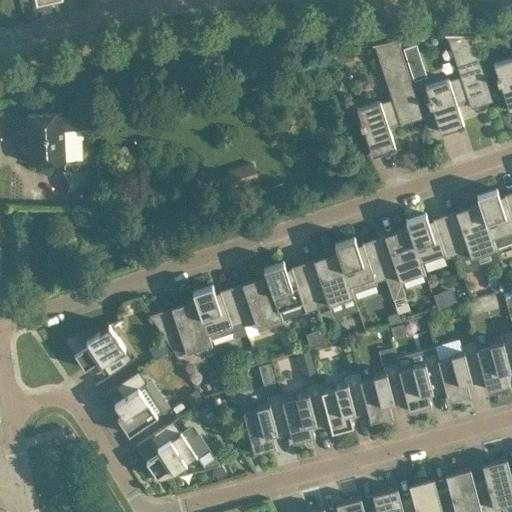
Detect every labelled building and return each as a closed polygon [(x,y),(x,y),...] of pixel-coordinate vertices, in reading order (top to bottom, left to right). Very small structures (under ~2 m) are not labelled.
[(493,99),(471,33),(447,33),(461,75),(449,78),(449,77),(426,84),(441,131),(464,123),(457,102),(468,98),(471,106),(493,99)] [(397,37),(374,42),(392,97),(381,101),(380,99),(357,107),(372,153),(396,146),(388,124),(400,121),(401,123),(423,116),(397,37)] [(511,55),(494,62),(509,108),(511,107),(511,55)] [(427,75),(423,64),(410,68),(414,79),(427,75)] [(62,111),(27,113),(30,161),(64,159),(63,127),(91,126),(91,110),(62,111)] [(253,161),(227,169),(232,188),(258,179),(253,161)] [(65,193),(94,192),(93,170),(64,171),(65,193)] [(291,203),(284,181),(268,186),(275,208),(291,203)] [(511,196),(507,199),(505,192),(499,194),(497,187),(477,193),(480,201),(492,236),(493,236),(496,247),(511,241),(511,196)] [(480,201),(456,209),(458,215),(447,219),(458,253),(465,271),(500,259),(496,247),(493,236),(492,236),(480,201)] [(113,215),(113,205),(95,206),(95,216),(113,215)] [(406,217),(408,225),(409,225),(421,260),(422,259),(444,252),(446,257),(458,253),(447,219),(436,223),(433,217),(428,218),(426,211),(406,217)] [(393,237),(376,243),(387,276),(385,277),(393,299),(395,298),(406,294),(400,278),(425,270),(422,259),(421,260),(409,225),(408,225),(391,231),(393,237)] [(375,280),(385,277),(387,276),(376,243),(365,246),(363,240),(361,241),(362,244),(358,245),(355,235),(335,241),(337,249),(338,249),(350,283),(353,290),(376,283),(375,280)] [(354,293),(353,290),(350,283),(338,249),(337,249),(320,254),(322,260),(304,266),(316,300),(327,296),(329,302),(354,293)] [(264,265),(266,273),(267,273),(279,307),(302,299),(304,304),(316,300),(304,266),(293,270),(292,264),(290,265),(291,267),(287,269),(284,258),(264,265)] [(283,318),(279,307),(267,273),(266,273),(249,279),(251,284),(233,290),(245,324),(256,320),(258,326),(283,318)] [(208,331),(210,337),(233,329),(235,335),(247,331),(245,324),(233,290),(222,294),(221,288),(219,289),(220,291),(216,293),(213,282),(193,289),(195,297),(196,296),(208,331)] [(212,342),(210,337),(208,331),(196,296),(195,297),(178,302),(180,308),(162,314),(160,309),(150,313),(153,317),(173,347),(177,353),(187,350),(212,342)] [(133,357),(109,322),(108,320),(107,321),(109,323),(100,329),(99,329),(87,337),(83,331),(85,331),(84,329),(63,336),(64,337),(65,337),(85,367),(99,357),(110,374),(135,358),(134,356),(133,357)] [(402,322),(392,325),(394,336),(405,333),(402,322)] [(505,368),(511,365),(511,329),(500,333),(501,338),(490,341),(490,343),(477,346),(477,347),(484,373),(484,374),(487,388),(509,382),(505,368)] [(163,338),(149,347),(156,357),(170,348),(163,338)] [(476,339),(461,343),(463,348),(451,352),(451,354),(439,357),(438,357),(445,384),(448,398),(470,392),(466,378),(484,374),(484,373),(477,347),(477,346),(476,339)] [(392,346),(379,349),(383,362),(395,359),(392,346)] [(297,354),(300,366),(313,362),(310,350),(297,354)] [(438,357),(439,357),(437,350),(422,354),(424,359),(412,362),(413,364),(400,367),(399,368),(406,394),(406,395),(410,408),(431,402),(427,389),(445,384),(438,357)] [(253,353),(245,355),(247,361),(255,359),(253,353)] [(374,375),(361,378),(368,405),(367,405),(371,419),(392,413),(389,399),(406,395),(406,394),(399,368),(400,367),(398,360),(384,364),(385,369),(373,372),(374,375)] [(270,361),(259,364),(264,383),(275,380),(270,361)] [(116,384),(123,396),(115,401),(122,413),(118,416),(129,433),(157,414),(139,386),(147,381),(139,369),(116,384)] [(361,378),(359,371),(345,375),(346,380),(334,383),(335,385),(322,388),(322,389),(329,415),(328,415),(332,429),(354,423),(350,409),(367,405),(368,405),(361,378)] [(212,379),(215,387),(223,385),(221,377),(212,379)] [(296,395),(284,399),(283,399),(290,426),(289,426),(293,440),(315,434),(311,420),(328,415),(329,415),(322,389),(322,388),(320,381),(306,385),(307,390),(296,393),(296,395)] [(196,388),(187,394),(193,404),(202,397),(196,388)] [(283,399),(284,399),(282,392),(267,395),(268,401),(257,404),(257,406),(243,410),(254,450),(276,444),(272,430),(289,426),(290,426),(283,399)] [(187,427),(182,431),(175,420),(176,419),(175,418),(151,434),(151,435),(161,450),(146,459),(159,478),(158,478),(158,479),(179,475),(178,474),(175,469),(198,454),(209,447),(199,431),(192,435),(187,427)] [(504,511),(502,503),(511,500),(511,478),(510,470),(507,456),(482,463),(486,477),(474,480),(473,480),(481,508),(480,509),(481,511),(504,511)] [(212,469),(218,478),(227,472),(221,462),(212,469)] [(467,511),(480,509),(481,508),(473,480),(474,480),(470,466),(446,472),(449,486),(437,490),(442,511),(467,511)] [(442,511),(437,490),(434,475),(409,482),(413,497),(401,499),(400,500),(403,511),(442,511)] [(403,511),(400,500),(401,499),(397,485),(372,491),(376,506),(365,509),(364,509),(364,511),(403,511)] [(319,486),(302,489),(305,505),(322,502),(319,486)] [(364,511),(364,509),(365,509),(361,495),(336,502),(339,511),(364,511)]
